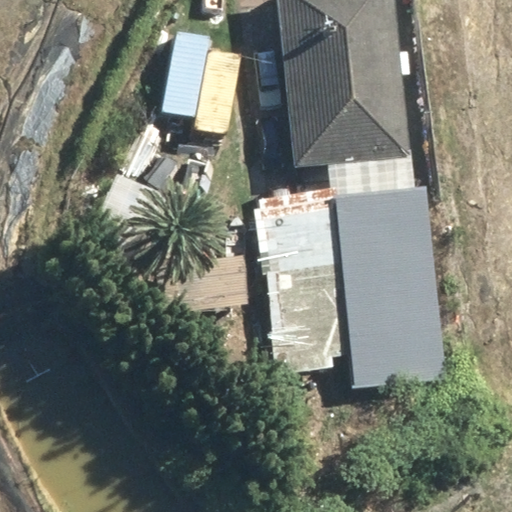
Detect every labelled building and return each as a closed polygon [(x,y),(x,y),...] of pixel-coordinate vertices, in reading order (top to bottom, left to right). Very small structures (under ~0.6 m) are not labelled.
[(396,0),(280,0),(287,161),(403,156),(396,0)] [(511,0),(470,0),(498,122),(511,119),(511,0)] [(333,407),(433,402),(422,193),(322,198),(323,208),(331,381),(333,407)] [(245,212),(254,385),(331,381),(323,208),(245,212)] [(511,350),(507,297),(456,302),(465,392),(511,387),(511,350)]
